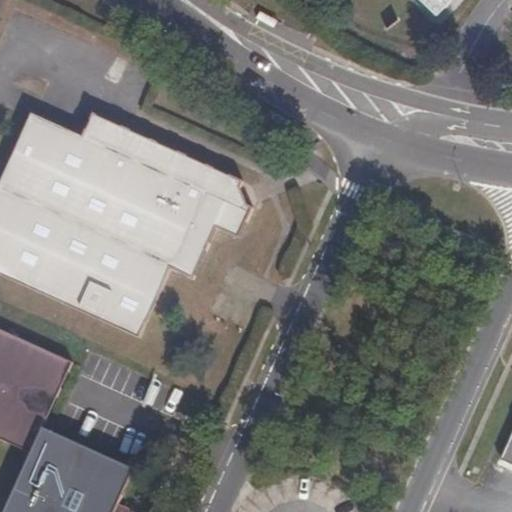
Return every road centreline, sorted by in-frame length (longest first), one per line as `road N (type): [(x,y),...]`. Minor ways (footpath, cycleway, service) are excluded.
road 1 (unclassified): [(384,139),(218,511)]
road 2 (unclassified): [(445,116),(286,52),(192,0)]
road 3 (unclassified): [(412,511),(511,292)]
road 4 (unclassified): [(220,49),(320,111),(384,139)]
road 5 (unclassified): [(384,139),(511,171)]
